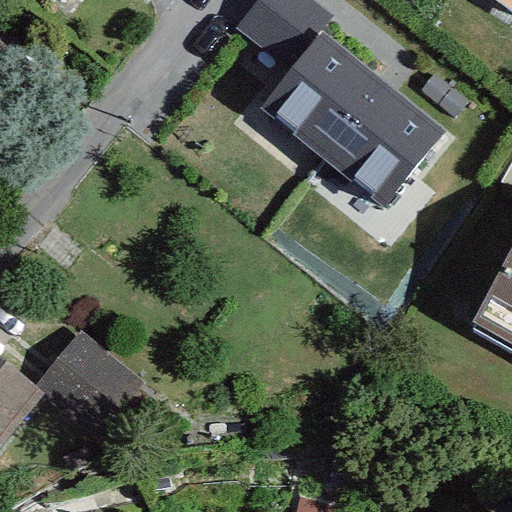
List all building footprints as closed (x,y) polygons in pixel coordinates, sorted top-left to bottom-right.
[(342,23),(310,0),(271,0),(242,37),(295,80),(328,40),(342,23)] [(511,0),(464,0),(511,29),(511,0)] [(452,140),(328,40),(267,117),(392,216),(452,140)] [(0,57),(0,98),(20,74),(0,57)] [(511,277),(479,336),(511,354),(511,277)] [(93,340),(50,391),(108,440),(151,389),(93,340)] [(0,367),(0,450),(40,399),(0,367)]
